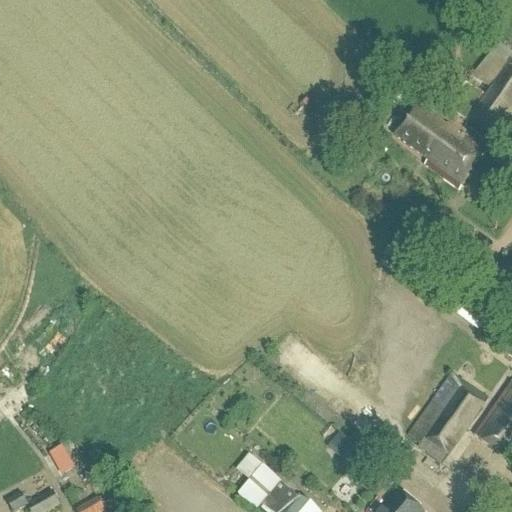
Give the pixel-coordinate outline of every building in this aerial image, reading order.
[(496,143),(511,121),(511,56),(499,47),(449,111),(496,143)] [(446,129),(418,108),(409,120),(399,133),(395,139),(428,164),(425,168),(459,194),(487,157),(447,128),(446,129)] [(511,283),(482,262),(468,281),(500,304),(511,287),(511,283)] [(460,313),(485,331),(490,325),(465,307),(460,313)] [(511,335),(499,327),(486,346),(511,364),(511,387),(474,441),(511,468),(511,335)] [(333,388),(346,374),(308,340),(295,354),(333,388)] [(425,397),(437,376),(426,370),(414,391),(425,397)] [(441,468),(488,404),(456,381),(416,437),(425,444),(419,452),(441,468)] [(53,453),(65,481),(82,473),(70,445),(53,453)] [(372,496),(388,478),(355,451),(339,469),(372,496)] [(236,501),(248,511),(312,511),(298,499),(295,501),(261,472),(236,501)] [(57,511),(61,510),(52,494),(28,508),(21,496),(7,505),(10,511),(24,511),(27,510),(28,511),(57,511)] [(416,511),(398,497),(385,511),(416,511)] [(103,511),(98,502),(80,511),(103,511)]
